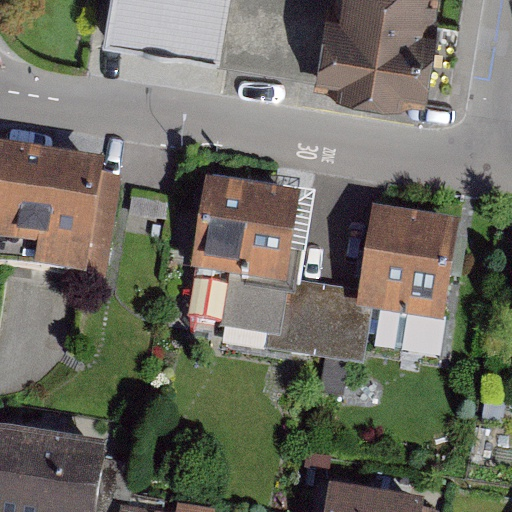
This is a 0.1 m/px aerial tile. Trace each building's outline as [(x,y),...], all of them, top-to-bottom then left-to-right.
[(115,0),(112,44),(231,53),(234,0),(115,0)] [(441,0),(332,0),(318,83),(425,101),(441,0)] [(0,273),(95,286),(110,180),(0,164),(0,273)] [(299,201),(206,185),(189,285),(282,301),(299,201)] [(446,337),(461,238),(375,225),(360,324),(446,337)] [(0,511),(96,511),(103,465),(0,450),(0,511)] [(412,511),(330,501),(328,511),(412,511)]
